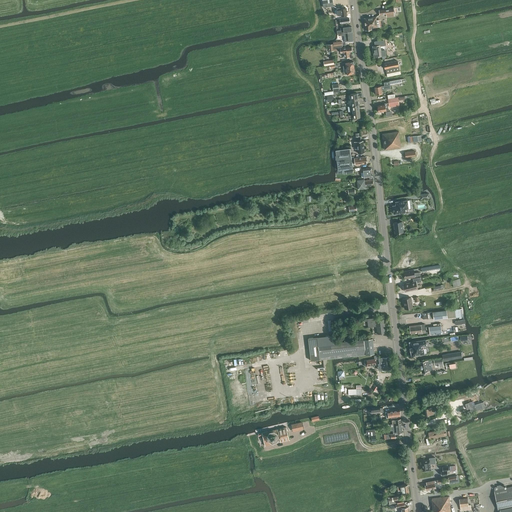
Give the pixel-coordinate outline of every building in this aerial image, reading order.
[(335,10),(335,14),(336,15),(338,14),(338,16),(347,15),(346,8),(341,8),(341,7),(338,8),(337,8),(337,9),(335,10)] [(393,8),(379,10),(380,15),(386,14),(386,16),(394,15),(393,8)] [(365,18),(364,18),(364,19),(366,30),(372,29),(371,28),(377,27),(376,17),(365,18)] [(339,35),(344,35),(352,34),(351,26),(343,27),(344,30),(338,31),(339,35)] [(334,44),(328,44),(329,51),(334,51),(339,50),(340,50),(341,53),(344,52),(345,57),(349,57),(349,52),(352,51),(351,46),(343,48),(342,45),(334,46),(334,44)] [(373,46),(374,57),(382,56),(380,45),(373,46)] [(398,66),(397,60),(384,63),(385,69),(386,69),(387,73),(400,71),(399,66),(398,66)] [(402,79),(398,79),(389,81),(384,82),(386,90),(391,89),(390,85),(402,82),(402,79)] [(382,85),(375,86),(376,94),(382,93),(382,90),(385,89),(385,86),(382,86),(382,85)] [(388,99),(389,106),(399,104),(398,97),(388,99)] [(388,110),(387,103),(385,103),(385,104),(378,106),(378,108),(377,109),(378,111),(379,112),(388,110)] [(382,134),(385,149),(401,147),(399,131),(382,134)] [(355,149),(358,148),(358,153),(365,152),(363,140),(354,142),(355,149)] [(338,170),(347,169),(353,168),(350,148),(336,150),(338,170)] [(354,158),(355,164),(367,163),(366,156),(354,158)] [(363,169),(364,177),(373,176),(372,168),(371,168),(363,169)] [(357,180),(358,186),(358,188),(366,187),(366,185),(373,184),(373,179),(364,180),(364,179),(357,180)] [(392,205),(394,214),(405,212),(405,209),(408,209),(407,200),(395,202),(396,205),(392,205)] [(403,232),(402,221),(394,223),(395,233),(403,232)] [(414,273),(414,270),(404,271),(405,278),(415,277),(415,276),(420,275),(420,272),(414,273)] [(403,284),(405,291),(417,288),(416,283),(421,281),(420,277),(413,279),(414,282),(403,284)] [(460,278),(456,279),(452,280),(454,287),(458,286),(462,285),(460,278)] [(403,298),(405,309),(412,307),(411,297),(403,298)] [(460,308),(451,309),(433,312),(434,320),(461,316),(460,308)] [(377,326),(378,334),(385,333),(384,327),(385,326),(384,319),(376,320),(376,318),(372,318),(367,319),(368,327),(377,326)] [(410,326),(411,333),(418,331),(418,334),(423,333),(422,330),(425,329),(425,324),(410,326)] [(429,326),(430,334),(442,333),(441,325),(429,326)] [(320,359),(374,353),(373,338),(334,343),(333,335),(308,338),(311,360),(320,359)] [(409,342),(410,347),(410,351),(411,351),(411,356),(412,356),(424,354),(423,346),(426,345),(426,340),(410,342),(409,342)] [(447,355),(442,356),(443,360),(461,357),(460,351),(447,354),(447,355)] [(367,361),(364,361),(365,365),(368,365),(376,364),(375,359),(379,359),(380,363),(378,363),(379,366),(378,366),(379,369),(381,369),(381,370),(391,368),(389,356),(379,358),(379,355),(374,356),(375,359),(367,360),(367,361)] [(478,390),(467,392),(447,396),(448,401),(468,397),(468,395),(479,393),(478,390)] [(429,398),(430,405),(444,403),(443,402),(446,401),(446,398),(443,399),(443,396),(429,398)] [(434,410),(433,411),(433,407),(425,409),(426,416),(434,415),(433,413),(435,413),(434,410)] [(291,424),(293,432),(304,429),(302,422),(291,424)] [(286,427),(258,434),(259,436),(262,435),(265,446),(272,444),(272,442),(271,440),(279,438),(280,442),(289,440),(286,427)] [(369,429),(366,430),(366,433),(367,435),(368,435),(369,438),(372,441),(375,441),(375,433),(372,433),(372,429),(369,429)] [(428,432),(429,439),(447,435),(445,429),(428,432)] [(423,461),(424,471),(431,470),(430,464),(436,463),(436,457),(430,458),(430,460),(423,461)] [(442,482),(442,479),(426,482),(426,484),(425,485),(426,489),(436,487),(435,484),(442,482)] [(409,492),(408,485),(401,486),(398,486),(398,491),(401,490),(402,493),(409,492)] [(511,511),(511,486),(494,490),(498,511),(500,510),(500,511),(511,511)] [(432,498),(433,511),(450,511),(449,496),(432,498)] [(398,500),(398,497),(388,498),(390,505),(398,504),(404,502),(403,499),(398,500)] [(468,498),(459,499),(460,511),(466,511),(472,511),(471,505),(469,505),(468,498)]
